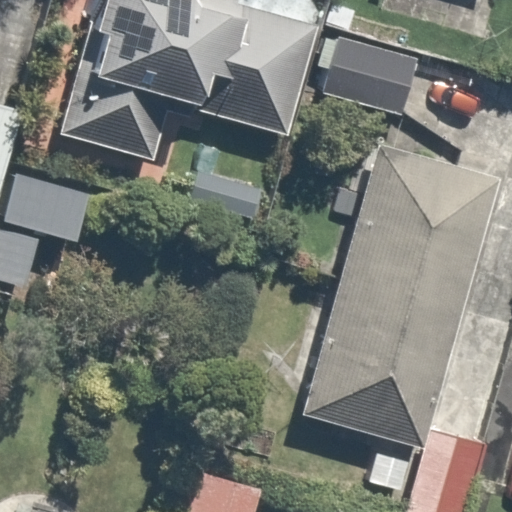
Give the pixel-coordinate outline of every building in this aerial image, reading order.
[(90,0),(54,141),(141,164),(155,113),(285,147),(316,29),(245,11),(203,0),(90,0)] [(417,68),(329,39),(313,86),(401,116),(417,68)] [(0,289),(26,298),(42,243),(79,253),(96,196),(7,169),(22,119),(0,112),(0,289)] [(364,490),(405,500),(402,511),(461,511),(477,450),(422,436),(483,195),(363,164),(296,426),(375,446),(364,490)] [(262,186),(179,166),(166,217),(249,237),(262,186)] [(183,511),(246,511),(251,493),(192,478),(183,511)]
